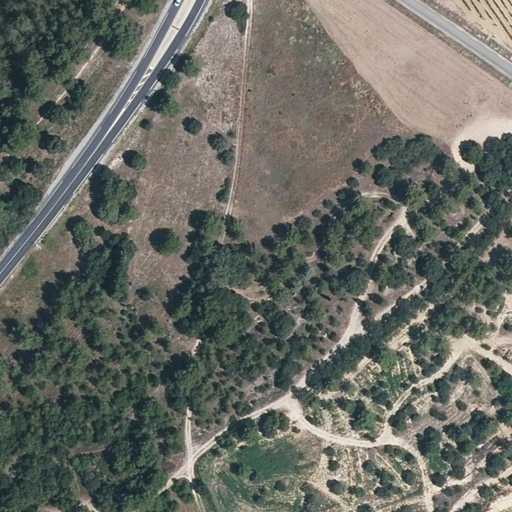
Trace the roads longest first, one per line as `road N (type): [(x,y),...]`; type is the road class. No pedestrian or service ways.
road 1 (track): [(511,135),(452,188),(393,223),(352,333),(280,403),(238,422),(139,511)]
road 2 (track): [(249,0),(237,149),(186,424),(201,511)]
road 3 (primary): [(69,187),(201,0)]
road 4 (track): [(352,333),(442,268),(511,187)]
road 5 (primary): [(179,0),(69,187)]
road 6 (tertiary): [(407,0),(511,74)]
